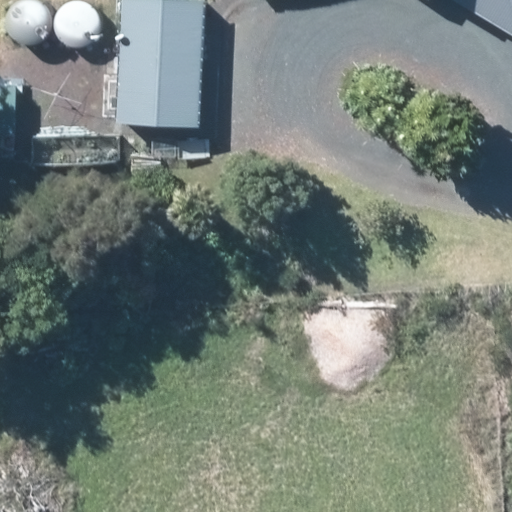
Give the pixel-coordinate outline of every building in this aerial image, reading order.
[(112,2),(65,0),(12,0),(11,45),(111,48),(112,2)] [(511,0),(477,0),(511,21),(511,0)] [(199,3),(121,1),(116,123),(194,128),(199,3)] [(28,76),(0,75),(0,135),(27,136),(28,76)] [(113,136),(35,135),(34,166),(112,167),(113,136)]
